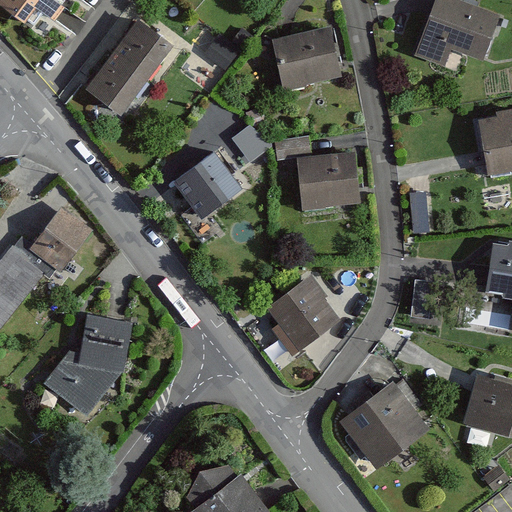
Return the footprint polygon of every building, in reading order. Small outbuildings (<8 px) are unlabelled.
[(0,0),(0,1),(32,25),(44,10),(54,17),(62,7),(52,0),(0,0)] [(459,0),(458,0),(435,0),(435,1),(416,54),(443,64),(450,46),(482,58),(498,14),(478,7),(476,6),(462,1),(459,0)] [(138,20),(113,53),(146,77),(170,44),(138,20)] [(242,26),(232,40),(243,47),(252,33),(242,26)] [(328,26),(273,39),(284,87),(339,75),(328,26)] [(240,48),(220,33),(205,53),(225,68),(240,48)] [(113,53),(88,88),(120,112),(146,77),(113,53)] [(261,107),(247,112),(251,123),(256,128),(267,124),(261,107)] [(497,117),(480,120),(488,172),(511,168),(511,109),(496,112),(497,117)] [(250,126),(233,139),(250,161),(273,144),(250,126)] [(308,137),(277,140),(278,157),(309,155),(309,146),(308,137)] [(241,188),(214,152),(175,182),(203,217),(241,188)] [(352,153),(298,157),(301,207),(355,203),(352,153)] [(418,191),(410,192),(414,232),(431,230),(426,190),(418,191)] [(20,237),(11,248),(43,273),(47,276),(54,267),(59,270),(91,228),(62,206),(31,246),(20,237)] [(511,241),(508,241),(507,246),(494,245),(489,276),(487,289),(502,291),(501,296),(511,297),(511,241)] [(0,328),(43,273),(11,248),(0,262),(0,328)] [(433,279),(415,277),(410,314),(428,316),(433,279)] [(338,318),(306,278),(267,308),(299,349),(338,318)] [(87,414),(122,369),(130,322),(87,315),(80,352),(67,351),(45,383),(87,414)] [(488,377),(477,374),(472,392),(464,420),(466,421),(511,433),(511,378),(495,373),(493,378),(488,377)] [(396,389),(390,381),(348,415),(340,421),(350,433),(378,467),(383,463),(408,443),(427,428),(415,412),(418,409),(425,404),(406,380),(396,389)] [(193,511),(270,511),(240,473),(236,476),(226,464),(210,469),(196,480),(187,496),(196,508),(192,510),(193,511)]
